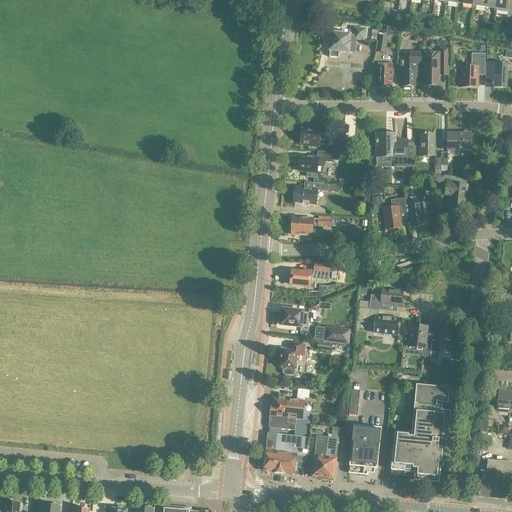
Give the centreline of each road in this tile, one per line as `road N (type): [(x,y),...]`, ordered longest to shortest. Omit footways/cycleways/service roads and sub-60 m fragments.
road 1 (secondary): [(230,494),(259,250)]
road 2 (residential): [(511,110),(274,105)]
road 3 (tertiary): [(230,494),(0,474)]
road 4 (residential): [(259,250),(396,248),(485,234)]
road 5 (secondary): [(230,494),(454,511)]
road 6 (secondary): [(259,250),(274,105)]
road 7 (residential): [(485,234),(475,306),(462,315),(411,310)]
